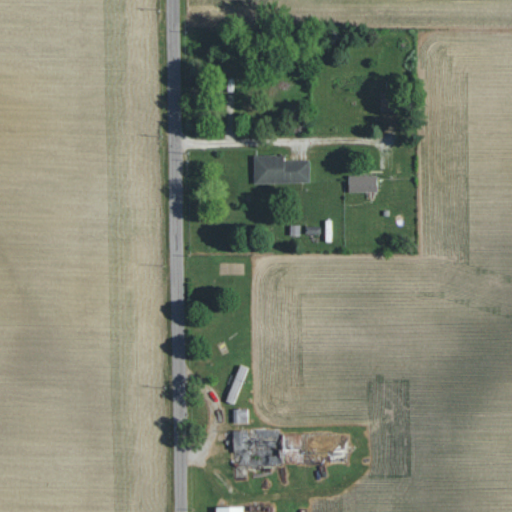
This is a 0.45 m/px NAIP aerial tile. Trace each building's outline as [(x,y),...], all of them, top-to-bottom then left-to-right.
[(253,155),(254,183),(309,182),(309,159),(284,160),(284,154),(253,155)] [(377,175),(347,175),(348,192),(377,191),(377,175)] [(225,401),(234,405),(248,368),(239,365),(225,401)] [(248,423),(248,408),(232,409),(233,423),(248,423)] [(246,468),(281,464),(279,448),(252,451),(250,429),(232,431),(234,452),(244,451),(246,468)]
